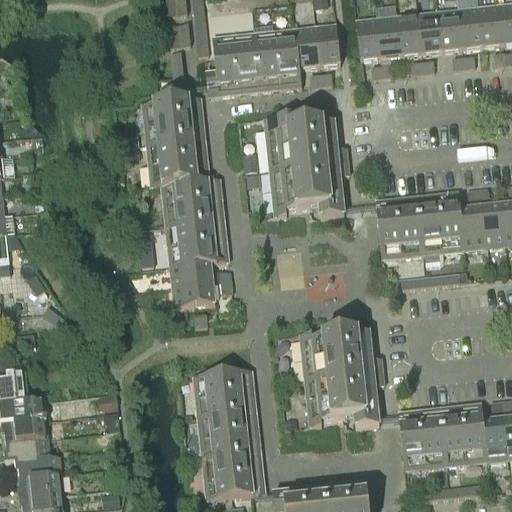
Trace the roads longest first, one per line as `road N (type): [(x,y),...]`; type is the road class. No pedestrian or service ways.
road 1 (residential): [(511,111),(392,122),(395,164),(511,152)]
road 2 (residential): [(511,364),(429,372),(425,329),(511,321)]
